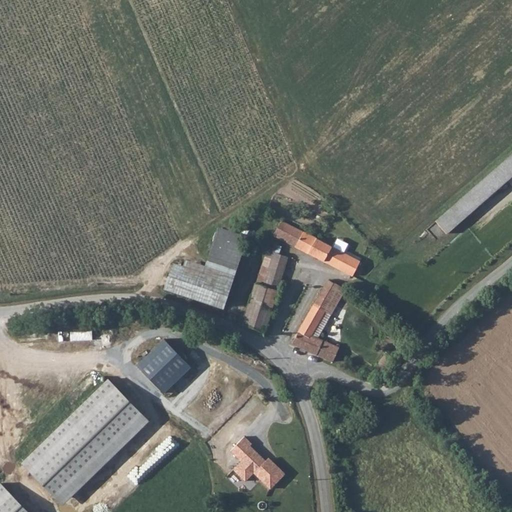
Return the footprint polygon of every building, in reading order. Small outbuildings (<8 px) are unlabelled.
[(511,155),(436,221),(447,234),(511,176),(511,155)] [(352,275),(360,261),(282,220),(273,235),(352,275)] [(222,307),(247,236),(218,227),(204,271),(173,263),(164,288),(222,307)] [(243,324),(264,333),(288,257),(274,252),(275,249),(267,246),(264,255),(271,257),(263,285),(256,283),(243,324)] [(263,285),(271,257),(264,255),(256,283),(263,285)] [(328,280),(292,343),(333,362),(339,348),(317,338),(344,289),(328,280)] [(73,332),(74,341),(95,339),(94,331),(73,332)] [(161,338),(133,362),(163,393),(188,366),(161,338)] [(397,361),(385,354),(371,373),(383,381),(397,361)] [(103,377),(19,460),(58,504),(142,418),(103,377)] [(269,489),(284,473),(267,455),(263,459),(242,436),(229,449),(239,460),(232,468),(245,481),(252,474),(269,489)] [(22,511),(0,485),(0,511),(22,511)]
